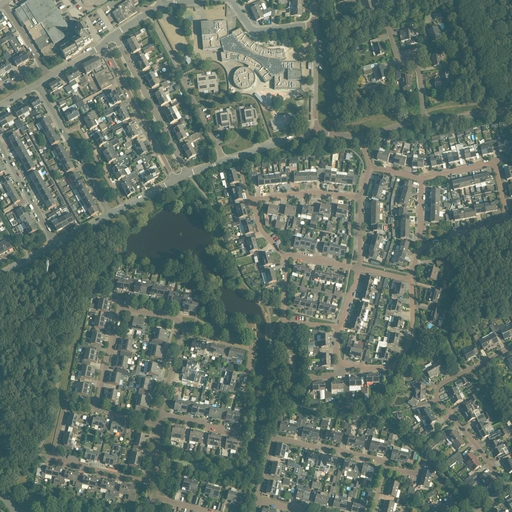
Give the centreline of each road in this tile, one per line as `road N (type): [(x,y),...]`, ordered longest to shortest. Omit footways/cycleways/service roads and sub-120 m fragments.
road 1 (residential): [(505,488),(437,394),(442,383),(511,349)]
road 2 (residential): [(159,415),(241,429),(248,332)]
road 3 (residential): [(257,498),(271,437),(384,468)]
road 4 (residential): [(186,173),(114,35)]
road 5 (residential): [(173,179),(102,47)]
road 6 (residential): [(420,248),(506,219),(494,162)]
road 7 (residential): [(344,364),(389,367),(402,355),(412,335),(411,280)]
road 8 (residential): [(424,120),(418,72),(398,55),(381,0)]
